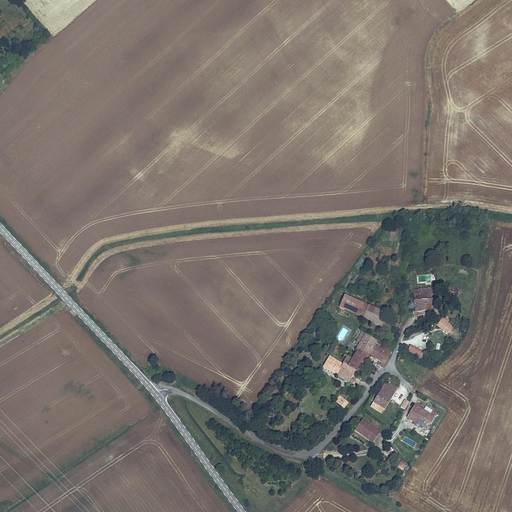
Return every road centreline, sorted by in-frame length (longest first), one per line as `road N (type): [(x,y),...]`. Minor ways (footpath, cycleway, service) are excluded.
road 1 (residential): [(156,392),(192,396),(277,449),(307,454),(390,365),(409,321)]
road 2 (secondary): [(0,226),(156,392)]
road 3 (secondary): [(156,392),(242,511)]
